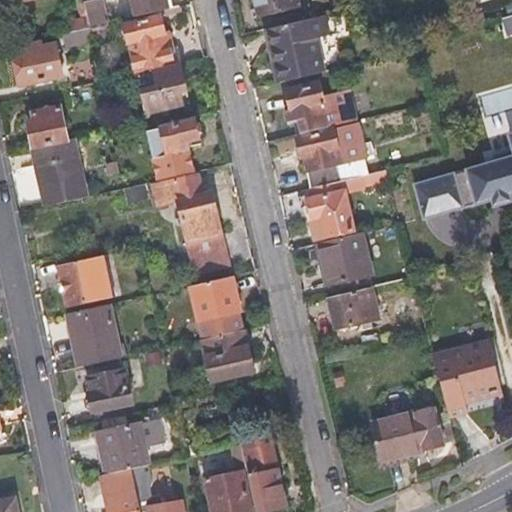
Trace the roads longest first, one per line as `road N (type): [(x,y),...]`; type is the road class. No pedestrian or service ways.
road 1 (residential): [(215,0),(336,511)]
road 2 (residential): [(0,205),(64,511)]
